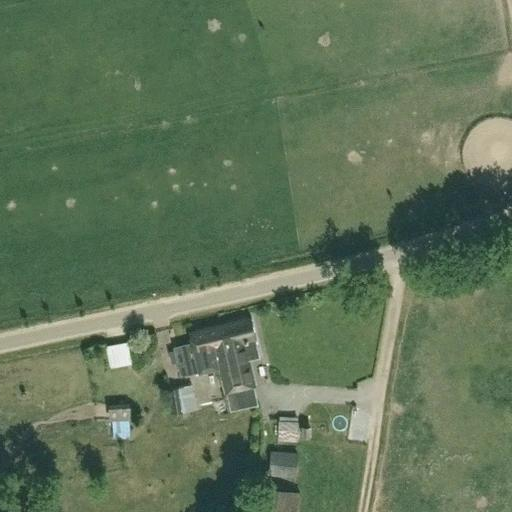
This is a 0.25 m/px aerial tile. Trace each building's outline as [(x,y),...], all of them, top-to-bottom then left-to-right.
[(260,358),(250,318),(220,324),(225,345),(214,347),(218,367),(221,366),(227,393),(254,386),(248,360),(260,358)] [(218,367),(214,347),(225,345),(220,324),(190,331),(193,341),(174,346),(181,375),(218,367)] [(124,341),(101,345),(105,369),(128,365),(124,341)] [(198,410),(193,385),(169,389),(174,414),(198,410)] [(130,402),(109,403),(110,420),(131,419),(130,402)] [(279,419),(279,435),(298,435),(298,419),(279,419)] [(298,452),(271,450),(269,475),(296,477),(298,452)] [(297,511),(301,492),(260,484),(255,511),(297,511)]
